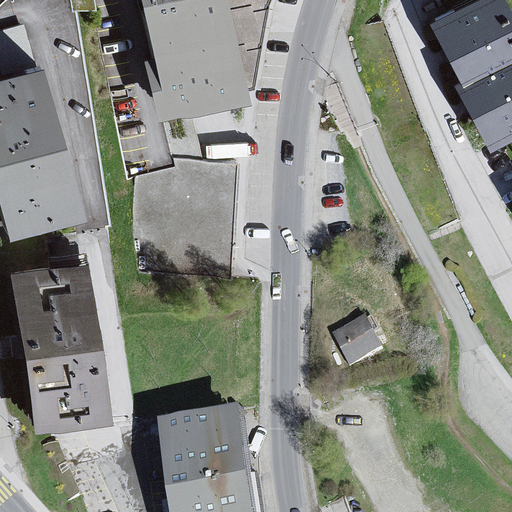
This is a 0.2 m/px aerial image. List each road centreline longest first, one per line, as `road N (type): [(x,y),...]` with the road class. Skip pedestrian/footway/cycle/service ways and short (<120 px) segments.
road 1 (tertiary): [(314,14),(295,119),(288,237),(283,427),(292,511)]
road 2 (residential): [(511,416),(384,172),(330,35),(314,14)]
